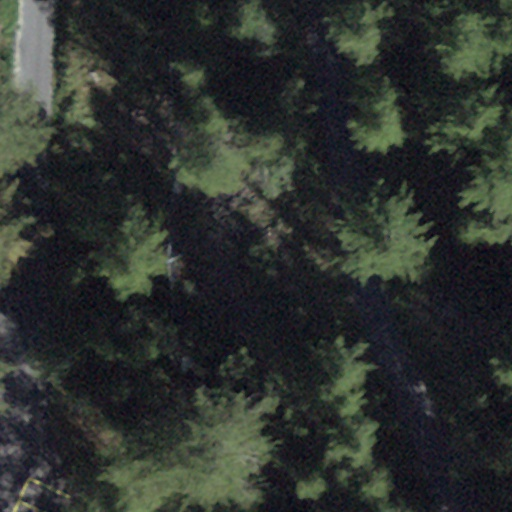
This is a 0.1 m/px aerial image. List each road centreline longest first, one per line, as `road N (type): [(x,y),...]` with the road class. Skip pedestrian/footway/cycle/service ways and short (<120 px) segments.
road 1 (track): [(366,0),(420,511)]
road 2 (unclassified): [(0,452),(29,324),(56,0)]
